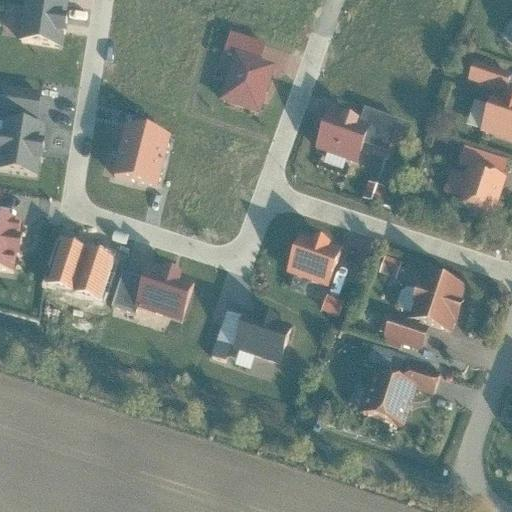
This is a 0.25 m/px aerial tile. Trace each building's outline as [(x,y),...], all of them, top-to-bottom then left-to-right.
[(68,1),(57,0),(26,0),(21,50),(61,55),(68,1)] [(278,68),(237,54),(220,105),(261,119),(278,68)] [(511,78),(480,70),(475,88),(511,97),(511,78)] [(511,107),(496,103),(486,139),(511,146),(511,107)] [(316,153),(359,168),(373,128),(330,113),(316,153)] [(44,131),(7,127),(5,142),(0,141),(0,155),(2,156),(0,173),(36,178),(38,162),(43,162),(44,148),(42,148),(44,131)] [(168,141),(127,132),(115,185),(155,194),(168,141)] [(511,173),(511,165),(468,153),(462,174),(470,176),(508,187),(511,173)] [(508,187),(470,176),(462,211),(499,220),(508,187)] [(0,273),(15,276),(22,224),(0,221),(0,273)] [(340,256),(301,243),(289,278),(327,291),(340,256)] [(382,276),(400,282),(405,264),(388,258),(382,276)] [(471,293),(429,281),(416,326),(458,338),(471,293)] [(405,292),(403,313),(415,314),(417,293),(405,292)] [(282,369),(295,328),(247,312),(233,353),(282,369)] [(431,336),(394,325),(387,347),(424,358),(431,336)] [(445,378),(414,370),(408,391),(420,394),(439,400),(445,378)] [(408,391),(375,380),(363,417),(407,432),(420,394),(408,391)]
